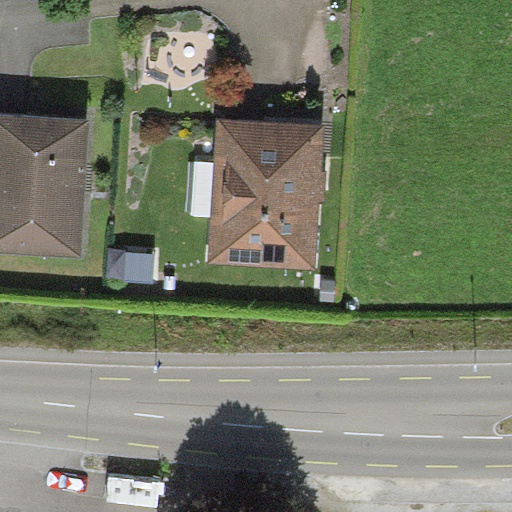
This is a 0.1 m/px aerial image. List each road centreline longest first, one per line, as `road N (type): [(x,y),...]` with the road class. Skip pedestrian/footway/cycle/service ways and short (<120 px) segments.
road 1 (primary): [(0,400),(142,411),(511,414)]
road 2 (residential): [(0,16),(152,0)]
